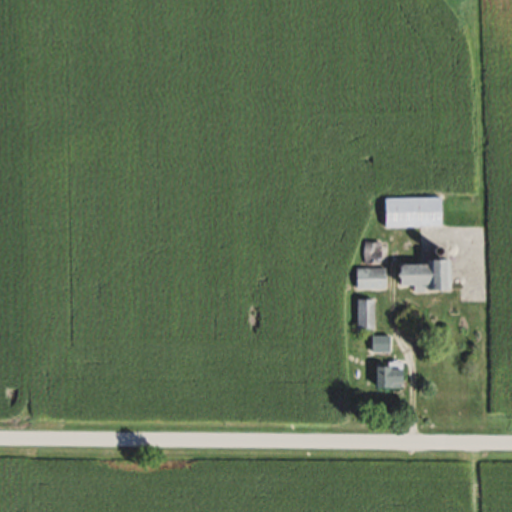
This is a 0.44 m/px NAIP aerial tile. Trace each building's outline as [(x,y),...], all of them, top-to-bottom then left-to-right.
[(422,247),(436,247),(435,199),(380,200),(380,230),(422,229),(422,247)] [(378,244),(363,244),(363,267),(378,267),(378,244)] [(443,261),(420,261),(420,266),(391,267),(391,287),(411,287),(411,292),(443,291),(443,261)] [(353,290),(383,290),(383,270),(353,270),(353,290)] [(370,330),(370,301),(353,301),(353,330),(370,330)] [(368,337),(368,353),(388,353),(389,337),(368,337)] [(370,365),(370,388),(400,388),(400,365),(370,365)]
